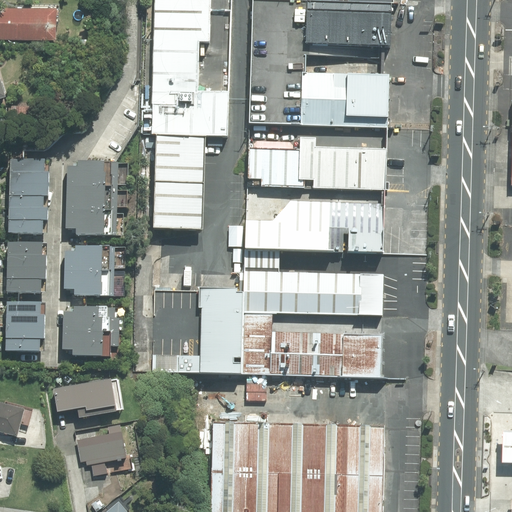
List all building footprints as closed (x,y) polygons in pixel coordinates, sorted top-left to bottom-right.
[(151,122),(199,124),(224,125),(225,77),(196,76),(198,31),(205,31),(206,0),(152,0),(147,122),(151,122)] [(297,0),(246,0),(243,111),(294,112),(296,59),(297,0)] [(381,6),(300,2),(298,38),(380,41),(381,6)] [(63,10),(0,8),(0,40),(62,42),(63,10)] [(296,59),(294,112),(382,116),(384,62),(296,59)] [(0,102),(13,99),(7,78),(2,79),(1,73),(0,73),(0,102)] [(41,107),(12,106),(11,124),(40,126),(41,107)] [(199,124),(151,122),(148,214),(195,216),(199,124)] [(378,143),(245,136),(243,173),(376,180),(378,143)] [(53,171),(54,158),(16,158),(14,232),(51,232),(52,219),(57,219),(57,207),(52,207),(53,195),(57,195),(58,171),(53,171)] [(73,166),(72,228),(82,228),(82,232),(112,233),(113,172),(111,172),(111,160),(83,159),(83,166),(73,166)] [(375,245),(377,192),(286,187),(268,205),(241,204),(240,240),(375,245)] [(51,254),(51,242),(14,242),(12,290),(50,290),(50,278),(55,278),(56,254),(51,254)] [(110,282),(111,245),(81,244),(81,251),(70,250),(69,289),(79,289),(79,293),(110,294),(111,282),(110,282)] [(352,261),(243,255),(242,275),(241,301),(268,302),(350,306),(352,261)] [(146,359),(237,363),(241,301),(242,275),(151,271),(146,359)] [(49,302),(12,301),(11,350),(48,350),(48,338),(53,338),(53,314),(49,314),(49,302)] [(268,302),(241,301),(237,363),(373,370),(375,326),(267,321),(268,302)] [(80,311),(69,311),(67,348),(78,349),(78,354),(109,355),(111,316),(107,316),(107,306),(80,305),(80,311)] [(122,405),(116,378),(57,388),(61,412),(82,408),(83,417),(122,411),(121,405),(122,405)] [(208,379),(198,382),(204,404),(214,401),(208,379)] [(0,431),(22,437),(29,408),(0,401),(0,431)] [(371,511),(377,416),(211,407),(205,508),(284,511),(371,511)] [(125,458),(131,457),(126,431),(125,431),(123,425),(110,427),(111,434),(89,438),(90,444),(79,446),(82,462),(88,461),(89,465),(93,464),(95,476),(110,474),(108,466),(107,466),(107,462),(120,459),(120,461),(126,460),(125,458)] [(91,511),(98,511),(106,508),(102,499),(88,506),(91,511)] [(108,511),(131,511),(130,510),(132,508),(124,499),(108,511)]
